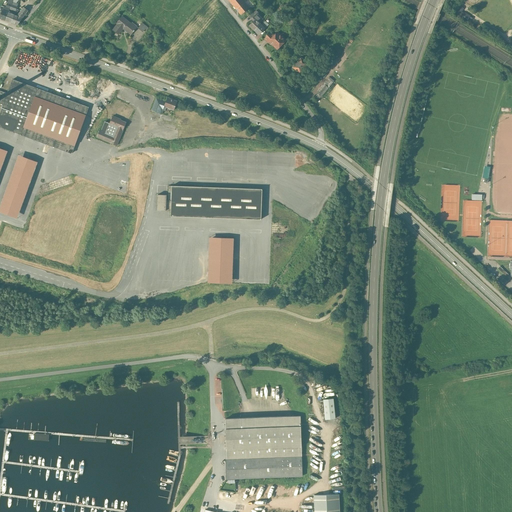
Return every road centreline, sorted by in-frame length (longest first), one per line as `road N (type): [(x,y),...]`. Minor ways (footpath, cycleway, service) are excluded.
road 1 (primary): [(379,511),(372,314),(382,185),(403,83),(433,0)]
road 2 (primary): [(317,146),(16,34)]
road 3 (primary): [(511,315),(355,170),(317,146)]
road 4 (unclassified): [(0,380),(184,356),(208,361)]
road 5 (unclassified): [(317,146),(316,121),(222,0)]
